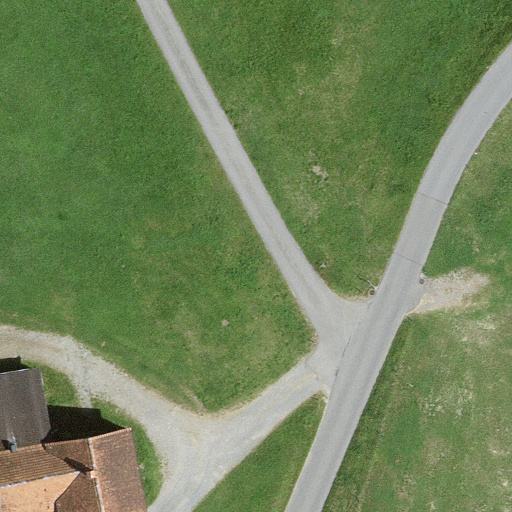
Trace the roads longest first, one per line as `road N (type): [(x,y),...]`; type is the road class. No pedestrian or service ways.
road 1 (track): [(149,0),(315,304),(364,356),(316,372),(221,454)]
road 2 (unclassified): [(511,72),(479,109),(299,511)]
